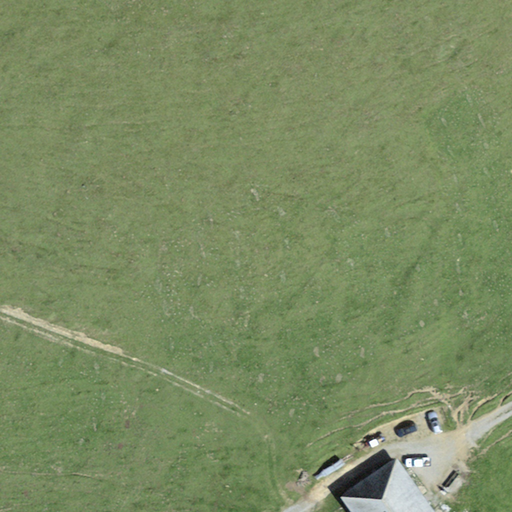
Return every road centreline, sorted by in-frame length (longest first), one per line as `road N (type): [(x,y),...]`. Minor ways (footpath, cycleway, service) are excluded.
road 1 (track): [(286,511),(271,482),(264,426),(127,358),(0,311)]
road 2 (track): [(511,413),(471,436),(396,447),(294,511)]
